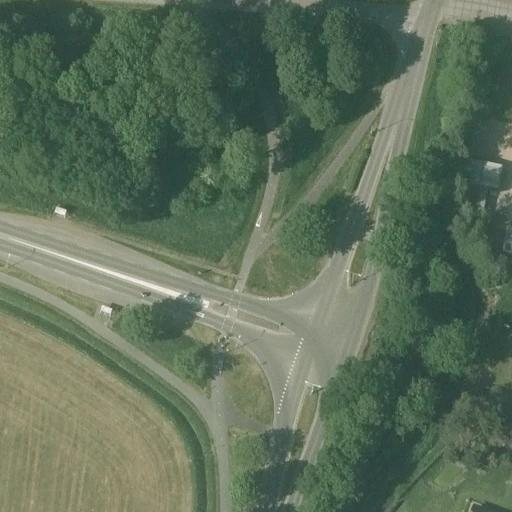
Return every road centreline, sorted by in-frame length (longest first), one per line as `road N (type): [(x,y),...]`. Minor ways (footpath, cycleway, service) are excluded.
road 1 (secondary): [(1,236),(14,250),(305,360)]
road 2 (secondary): [(316,327),(19,233),(1,236)]
road 3 (tertiary): [(348,351),(379,249),(400,142),(396,126)]
road 4 (tertiary): [(396,126),(382,139),(316,327)]
road 5 (unclassified): [(424,28),(373,14),(214,0)]
road 6 (secondary): [(290,511),(348,351)]
road 7 (secondary): [(305,360),(265,511)]
